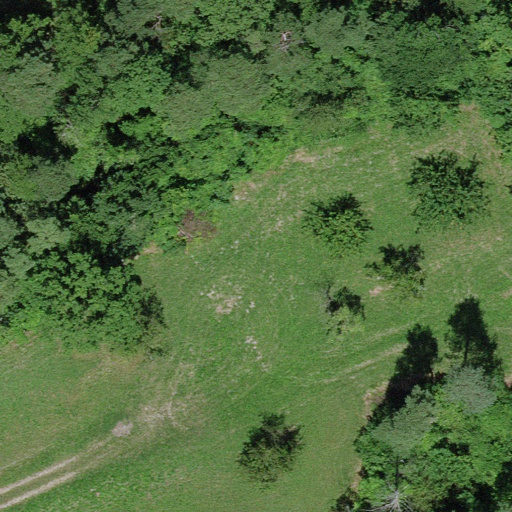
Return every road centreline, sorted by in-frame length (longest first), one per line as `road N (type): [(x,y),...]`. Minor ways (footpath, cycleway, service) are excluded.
road 1 (track): [(511,309),(261,373),(209,395)]
road 2 (track): [(0,500),(209,395)]
